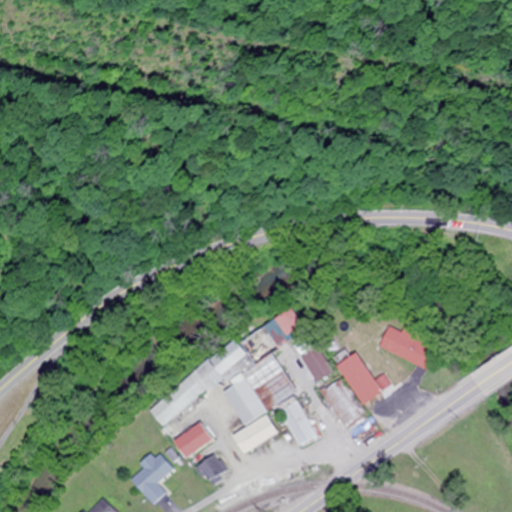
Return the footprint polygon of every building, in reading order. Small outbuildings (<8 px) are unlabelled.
[(258,357),(266,368),(316,330),(299,307),(247,346),(243,341),(156,407),(169,425),(258,357)] [(430,337),(409,327),(407,332),(395,326),(386,348),(435,371),(444,350),(428,343),(430,337)] [(378,338),(343,361),(373,408),(409,385),(378,338)] [(322,384),(340,374),(325,348),(307,359),(322,384)] [(253,455),(288,435),(276,414),(307,397),(286,361),(254,379),(251,374),(239,381),(242,387),(233,393),(254,430),(243,436),(253,455)] [(326,392),(346,428),(369,415),(349,378),(326,392)] [(284,412),(303,447),(321,437),(303,402),(284,412)] [(184,440),(196,460),(223,442),(211,423),(184,440)] [(160,507),(173,496),(164,484),(181,470),(165,452),(148,466),(151,470),(138,481),(160,507)] [(203,464),(217,487),(234,476),(221,454),(203,464)] [(123,511),(109,498),(95,511),(123,511)]
